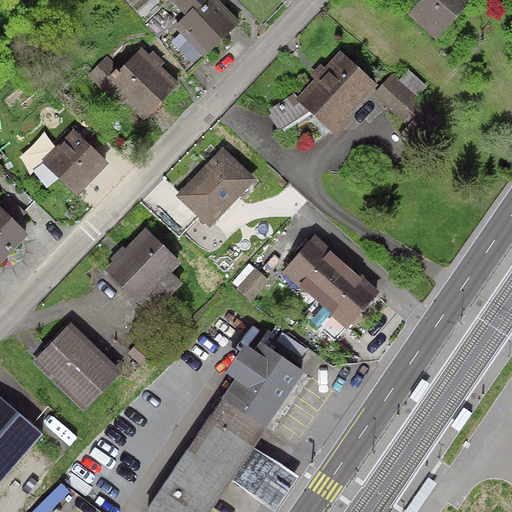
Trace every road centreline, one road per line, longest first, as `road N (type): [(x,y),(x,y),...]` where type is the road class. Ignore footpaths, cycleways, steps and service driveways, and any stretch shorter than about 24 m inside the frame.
road 1 (residential): [(317,0),(0,323)]
road 2 (primary): [(511,213),(306,511)]
